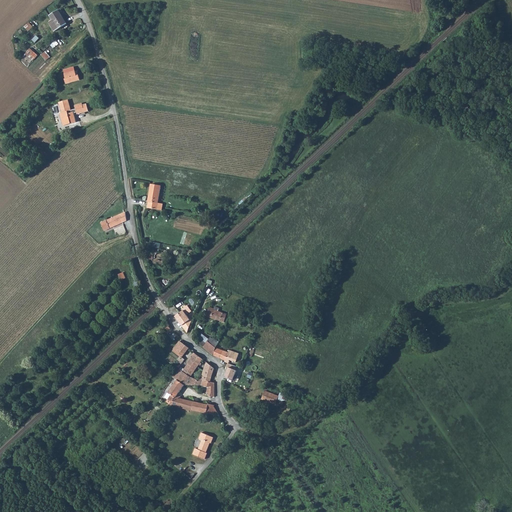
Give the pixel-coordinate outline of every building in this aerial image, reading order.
[(49,22),(55,32),(66,24),(58,10),(50,15),(52,20),(49,22)] [(33,60),(38,54),(31,47),(26,53),(33,60)] [(45,50),(41,54),(46,59),(50,55),(45,50)] [(64,73),(67,83),(81,79),(79,74),(78,74),(76,70),(64,73)] [(61,117),(63,124),(70,122),(71,124),(76,122),(73,113),(77,112),(76,109),(71,110),(68,100),(59,103),(61,113),(62,117),(61,117)] [(76,109),(77,112),(77,114),(84,112),(82,105),(82,103),(75,105),(76,109)] [(148,208),(163,210),(164,204),(159,203),(161,186),(151,184),(148,202),(149,203),(148,208)] [(125,212),(101,223),(105,231),(127,221),(125,212)] [(186,332),(191,322),(187,315),(191,311),(186,305),(182,309),(183,311),(174,316),(186,332)] [(219,308),(214,307),(214,308),(209,307),(206,316),(224,322),(227,314),(219,311),(219,308)] [(202,334),(200,338),(206,343),(209,340),(202,334)] [(200,338),(198,343),(212,355),(216,347),(216,345),(218,341),(210,337),(209,340),(206,343),(200,338)] [(173,350),(183,357),(190,346),(180,340),(173,350)] [(216,347),(212,355),(220,358),(224,350),(216,347)] [(224,350),(220,358),(225,360),(226,358),(230,360),(236,362),(239,353),(229,350),(229,352),(224,350)] [(183,371),(177,380),(184,385),(190,377),(194,372),(202,358),(193,352),(192,355),(194,356),(183,371)] [(207,363),(202,379),(210,381),(214,368),(207,363)] [(237,366),(228,363),(227,366),(229,367),(226,376),(234,379),(237,370),(236,369),(237,366)] [(183,371),(179,369),(173,377),(177,380),(183,371)] [(184,385),(201,385),(202,379),(196,381),(190,377),(184,385)] [(202,379),(201,385),(208,386),(206,393),(209,393),(208,395),(214,396),(214,382),(210,381),(202,379)] [(177,380),(168,393),(174,397),(175,397),(184,385),(177,380)] [(241,389),(247,392),(249,385),(243,383),(241,389)] [(264,391),(262,398),(276,403),(278,399),(279,396),(264,390),(264,391)] [(279,396),(278,399),(282,401),(285,400),(287,395),(280,392),(279,396)] [(174,397),(169,404),(191,410),(207,413),(209,404),(175,397),(174,397)] [(209,404),(207,413),(220,416),(214,407),(214,405),(209,403),(209,404)] [(196,448),(193,454),(205,459),(208,453),(206,452),(210,443),(211,444),(214,437),(202,432),(199,439),(202,440),(198,449),(196,448)] [(187,466),(182,472),(191,478),(195,473),(187,466)]
